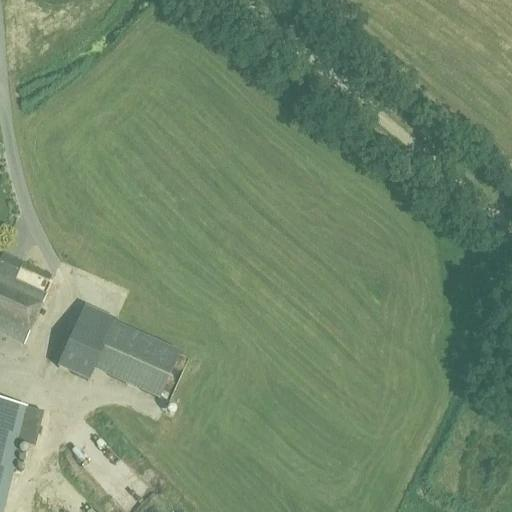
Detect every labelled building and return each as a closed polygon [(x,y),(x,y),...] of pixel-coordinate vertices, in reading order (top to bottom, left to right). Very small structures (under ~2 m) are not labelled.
[(0,259),(0,275),(15,282),(22,264),(1,256),(0,259)] [(0,333),(24,345),(47,297),(15,282),(0,275),(0,333)] [(57,368),(87,382),(92,369),(159,399),(179,355),(112,325),(115,319),(85,306),(57,368)] [(0,511),(17,444),(34,449),(43,414),(25,410),(26,408),(0,402),(0,511)] [(173,511),(153,483),(127,501),(134,511),(173,511)]
